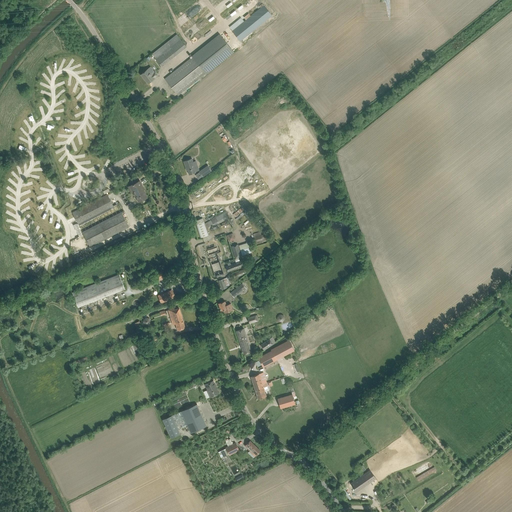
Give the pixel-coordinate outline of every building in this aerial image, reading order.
[(264,6),(233,31),(240,40),(271,15),(264,6)] [(165,79),(178,95),(206,73),(233,51),(220,34),(192,56),(192,57),(165,79)] [(161,66),(167,61),(158,49),(152,54),(155,58),(161,66)] [(147,69),(141,74),(148,83),(154,78),(157,75),(155,72),(154,72),(150,67),(147,69)] [(196,160),(193,161),(192,159),(188,160),(184,161),(186,169),(187,169),(189,174),(195,172),(195,171),(199,170),(196,160)] [(208,165),(199,172),(202,177),(211,170),(208,165)] [(143,189),(144,189),(140,181),(130,186),(138,202),(147,197),(143,189)] [(107,194),(72,212),(78,223),(78,224),(113,206),(107,194)] [(233,214),(235,217),(243,211),(240,208),(233,214)] [(206,224),(209,229),(229,217),(226,212),(206,224)] [(122,213),(83,233),(90,247),(129,227),(124,219),(122,213)] [(208,235),(202,218),(195,220),(201,238),(208,235)] [(77,223),(73,225),(79,236),(82,234),(77,223)] [(253,234),(256,244),(263,242),(271,239),(268,231),(264,232),(265,234),(261,235),(260,232),(253,234)] [(226,235),(229,241),(235,239),(233,232),(226,235)] [(210,261),(215,276),(224,273),(217,253),(221,252),(219,245),(215,246),(214,243),(205,246),(206,249),(205,249),(209,261),(210,261)] [(232,246),(236,258),(241,256),(238,244),(232,246)] [(225,267),(227,272),(245,265),(243,260),(225,267)] [(234,273),(236,277),(242,275),(242,274),(245,273),(243,269),(234,273)] [(156,273),(159,279),(164,277),(161,271),(156,273)] [(72,292),(78,307),(125,288),(119,274),(72,292)] [(219,280),(222,289),(226,287),(226,286),(228,285),(226,281),(227,281),(226,278),(219,280)] [(231,293),(234,297),(243,289),(243,290),(246,288),(242,284),(231,293)] [(158,295),(161,303),(176,298),(172,289),(158,295)] [(232,310),(230,303),(226,305),(225,301),(218,303),(221,310),(223,310),(224,313),(233,310),(232,310)] [(185,327),(179,308),(175,309),(174,308),(168,309),(173,324),(176,323),(178,330),(185,327)] [(247,317),(249,323),(257,320),(255,315),(247,317)] [(236,330),(243,354),(251,351),(244,328),(236,330)] [(260,344),(263,350),(273,343),(270,338),(260,344)] [(271,351),(258,358),(263,367),(294,350),(289,340),(271,350),(271,351)] [(265,391),(269,390),(263,372),(251,376),(258,399),(266,396),(265,391)] [(205,384),(211,397),(214,395),(219,393),(213,380),(205,384)] [(295,404),(293,397),(296,396),(294,391),(291,392),(292,394),(277,398),(280,408),(295,404)] [(206,426),(197,404),(181,411),(172,414),(178,429),(187,425),(191,433),(206,426)] [(172,414),(162,419),(171,438),(180,433),(178,429),(172,414)] [(245,446),(249,450),(251,449),(256,455),(260,451),(250,440),(245,446)] [(225,447),(229,455),(240,450),(235,442),(225,447)] [(418,481),(437,470),(435,466),(416,477),(418,481)] [(351,484),(356,491),(375,478),(370,470),(351,484)]
